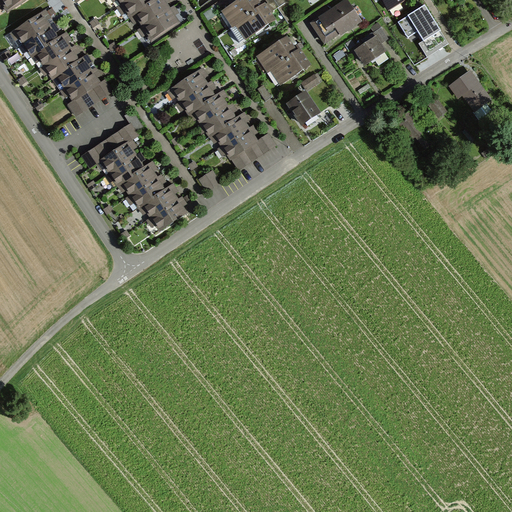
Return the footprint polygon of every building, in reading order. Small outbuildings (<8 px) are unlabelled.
[(0,0),(0,7),(2,6),(7,13),(26,0),(0,0)] [(128,0),(120,6),(117,8),(122,16),(126,13),(129,20),(145,9),(144,8),(155,0),(128,0)] [(138,24),(141,28),(169,9),(166,5),(171,2),(170,0),(155,0),(144,8),(145,9),(129,20),(134,27),(138,24)] [(262,6),(257,0),(241,0),(222,13),(233,29),(235,28),(255,15),(253,12),(262,6)] [(282,0),(264,0),(273,11),(285,3),(282,0)] [(362,22),(347,0),(330,11),(326,6),(311,17),(315,22),(312,24),(325,44),(340,34),(341,36),(362,22)] [(382,0),(389,11),(407,0),(382,0)] [(235,28),(245,42),(277,21),(266,4),(262,6),(253,12),(255,15),(235,28)] [(174,6),(169,9),(141,28),(138,30),(143,38),(147,35),(152,43),(179,24),(174,17),(179,14),(174,6)] [(441,35),(424,6),(395,22),(406,41),(415,36),(421,47),(441,35)] [(19,41),(22,45),(51,26),(48,21),(52,19),(46,10),(11,34),(16,43),(19,41)] [(97,19),(90,23),(94,29),(100,24),(97,19)] [(54,23),(51,26),(22,45),(19,47),(24,55),(28,52),(32,58),(46,49),(45,48),(58,39),(56,35),(60,32),(54,23)] [(377,37),(354,52),(364,68),(388,53),(382,45),(389,40),(378,23),(371,28),(377,37)] [(40,63),(43,67),(72,48),(69,44),(72,41),(67,33),(58,39),(45,48),(46,49),(32,58),(36,65),(40,63)] [(297,52),(288,39),(258,59),(269,74),(270,73),(289,60),(288,58),(297,52)] [(352,41),(346,44),(350,50),(355,46),(352,41)] [(115,42),(109,47),(112,52),(119,48),(115,42)] [(75,46),(72,48),(43,67),(39,70),(45,78),(49,76),(52,82),(68,71),(67,69),(79,62),(76,56),(80,53),(75,46)] [(270,73),(280,87),(311,66),(300,50),(297,52),(288,58),(289,60),(270,73)] [(8,52),(1,56),(5,61),(11,57),(8,52)] [(60,85),(64,89),(92,70),(89,66),(93,63),(88,56),(79,62),(67,69),(68,71),(52,82),(56,87),(60,85)] [(96,68),(92,70),(64,89),(60,92),(65,100),(69,98),(72,103),(101,85),(97,78),(101,75),(96,68)] [(176,98),(179,103),(208,83),(205,79),(208,76),(203,69),(168,92),(173,100),(176,98)] [(474,112),(491,101),(471,71),(448,86),(458,101),(464,97),(474,112)] [(315,76),(301,84),(306,91),(319,83),(315,76)] [(24,77),(17,81),(21,86),(27,82),(24,77)] [(68,106),(75,117),(114,92),(107,81),(101,85),(72,103),(68,106)] [(212,81),(208,83),(179,103),(175,105),(180,114),(186,110),(190,117),(204,108),(202,106),(220,94),(212,81)] [(264,85),(258,89),(266,101),(271,97),(264,85)] [(197,121),(200,125),(229,106),(226,101),(230,99),(225,91),(220,94),(202,106),(204,108),(190,117),(194,123),(197,121)] [(288,105),(302,127),(320,115),(306,93),(288,105)] [(448,113),(437,98),(428,105),(438,119),(448,113)] [(41,101),(34,106),(38,111),(44,107),(41,101)] [(233,103),(229,106),(200,125),(197,127),(204,138),(207,135),(210,140),(225,130),(224,127),(237,119),(234,114),(239,111),(233,103)] [(124,117),(130,125),(81,157),(90,170),(96,165),(100,163),(100,162),(128,143),(129,145),(133,142),(140,137),(137,132),(143,127),(132,111),(124,117)] [(419,157),(435,146),(410,111),(395,122),(419,157)] [(218,142),(221,148),(250,128),(247,123),(251,121),(246,113),(237,119),(224,127),(225,130),(210,140),(214,145),(218,142)] [(160,114),(153,118),(157,123),(163,119),(160,114)] [(254,126),(250,128),(221,148),(218,150),(223,157),(227,154),(231,160),(258,142),(255,136),(259,134),(254,126)] [(467,144),(474,139),(466,129),(459,134),(467,144)] [(239,173),(278,146),(269,134),(258,142),(231,160),(239,173)] [(179,137),(172,141),(176,147),(182,142),(179,137)] [(105,169),(109,174),(138,155),(134,150),(137,148),(133,142),(129,145),(128,143),(100,162),(100,163),(96,165),(101,172),(105,169)] [(488,149),(481,154),(485,159),(491,154),(488,149)] [(140,153),(138,155),(109,174),(105,177),(110,184),(114,181),(118,188),(132,179),(131,177),(144,168),(140,163),(145,160),(140,153)] [(126,192),(129,197),(158,177),(154,173),(159,169),(153,162),(144,168),(131,177),(132,179),(118,188),(123,195),(126,192)] [(195,162),(189,166),(193,171),(199,167),(195,162)] [(207,192),(220,183),(213,173),(200,181),(207,192)] [(162,175),(158,177),(129,197),(125,199),(130,206),(134,203),(137,209),(165,190),(162,186),(167,183),(162,175)] [(94,181),(87,186),(91,191),(97,187),(94,181)] [(147,214),(150,219),(179,199),(176,195),(180,193),(174,184),(165,190),(137,209),(143,216),(147,214)] [(183,197),(179,199),(150,219),(146,221),(151,229),(155,226),(159,232),(187,214),(183,208),(188,205),(183,197)] [(110,206),(104,210),(107,216),(114,211),(110,206)] [(127,231),(121,236),(124,241),(131,237),(127,231)]
